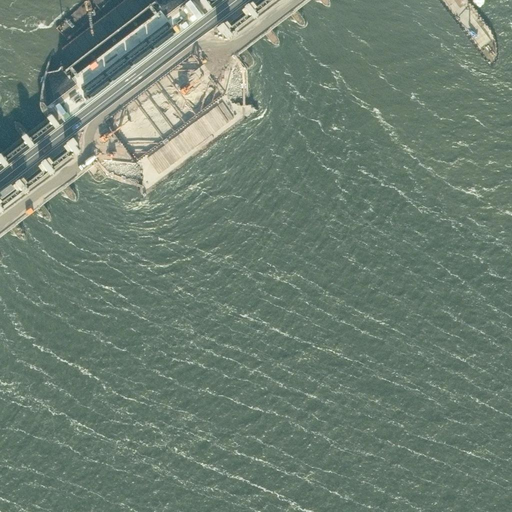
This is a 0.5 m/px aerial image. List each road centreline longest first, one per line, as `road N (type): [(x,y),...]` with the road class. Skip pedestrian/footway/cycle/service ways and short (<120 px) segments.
road 1 (motorway): [(0,225),(295,0)]
road 2 (motorway): [(237,0),(0,181)]
